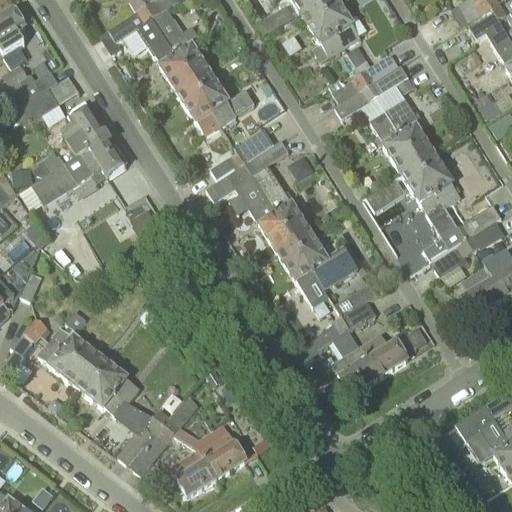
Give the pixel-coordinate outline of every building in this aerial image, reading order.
[(137,0),(136,1),(144,13),(163,0),(137,0)] [(163,0),(144,13),(192,90),(209,79),(191,50),(190,51),(167,14),(179,7),(175,0),(163,0)] [(287,0),(301,22),(317,13),(309,0),(268,0),(274,8),(286,0),(287,0)] [(309,0),(317,13),(335,2),(333,0),(309,0)] [(487,0),(483,2),(490,14),(499,9),(493,0),(487,0)] [(144,13),(136,1),(128,6),(136,18),(144,13)] [(335,2),(317,13),(343,53),(359,43),(351,30),(352,30),(335,2)] [(490,14),(483,2),(475,8),(471,2),(452,13),(461,28),(480,16),(482,19),(490,14)] [(499,9),(490,14),(497,26),(506,20),(499,9)] [(279,16),(286,27),(293,22),(286,11),(279,16)] [(144,13),(136,18),(99,42),(111,61),(121,55),(117,49),(136,36),(154,63),(155,62),(160,70),(158,71),(176,100),(192,90),(144,13)] [(343,53),(317,13),(301,22),(318,50),(312,54),(321,67),(343,53)] [(13,14),(0,21),(0,57),(3,63),(25,49),(18,38),(25,33),(13,14)] [(342,58),(348,76),(370,68),(364,51),(342,58)] [(511,52),(499,61),(506,73),(505,74),(511,85),(511,52)] [(361,80),(368,92),(375,87),(374,85),(396,71),(390,62),(361,80)] [(11,77),(19,88),(27,83),(27,82),(20,71),(11,77)] [(375,103),(395,90),(408,82),(401,71),(375,87),(368,92),(375,103)] [(134,81),(130,75),(124,79),(128,85),(134,81)] [(19,88),(11,77),(3,82),(11,93),(19,88)] [(27,82),(27,83),(19,88),(30,106),(48,95),(57,89),(50,77),(35,87),(30,80),(27,82)] [(192,90),(219,131),(234,122),(226,109),(228,108),(209,79),(192,90)] [(332,98),(339,110),(368,92),(361,80),(332,98)] [(14,118),(24,132),(59,111),(58,110),(78,98),(69,82),(57,89),(48,95),(30,106),(20,112),(21,114),(14,118)] [(408,82),(395,90),(401,100),(414,92),(408,82)] [(192,90),(176,100),(195,129),(196,128),(203,141),(219,131),(192,90)] [(368,92),(339,110),(334,113),(342,124),(366,109),(375,103),(368,92)] [(472,107),(484,126),(499,117),(492,106),(490,108),(484,99),(472,107)] [(417,171),(434,160),(416,131),(419,128),(405,106),(385,118),(417,171)] [(64,140),(78,162),(108,144),(89,114),(70,127),(74,134),(64,140)] [(401,181),(417,171),(385,118),(369,128),(383,150),(382,151),(401,181)] [(511,134),(511,124),(508,118),(501,123),(509,137),(511,134)] [(244,170),(244,169),(273,150),(263,135),(234,154),(235,157),(244,170)] [(101,176),(106,185),(126,172),(108,144),(78,162),(65,170),(75,185),(79,182),(82,186),(90,181),(91,182),(101,176)] [(293,248),(310,238),(292,209),(291,210),(267,171),(289,157),(281,145),(273,150),(244,169),(252,181),(293,248)] [(29,171),(38,186),(65,170),(59,160),(57,162),(53,156),(29,171)] [(236,175),(244,170),(235,157),(209,174),(216,185),(234,173),(236,175)] [(443,213),(445,212),(459,203),(451,190),(452,189),(434,160),(417,171),(443,213)] [(278,258),(293,248),(252,181),(244,169),(244,170),(236,175),(217,187),(205,195),(214,208),(234,195),(238,201),(229,207),(238,221),(249,214),(277,260),(278,258)] [(65,170),(38,186),(31,191),(44,212),(79,191),(75,185),(65,170)] [(417,171),(401,181),(419,210),(421,209),(438,238),(455,228),(445,212),(443,213),(417,171)] [(30,175),(11,177),(13,190),(31,188),(30,175)] [(0,180),(0,207),(3,211),(16,199),(3,178),(0,180)] [(343,218),(338,210),(327,216),(331,225),(343,218)] [(458,233),(465,246),(494,227),(500,223),(492,211),(464,228),(465,229),(458,233)] [(0,216),(0,237),(1,238),(16,224),(5,212),(0,216)] [(141,242),(158,231),(148,214),(130,225),(141,242)] [(465,246),(472,257),(502,239),(494,227),(465,246)] [(145,253),(168,238),(162,230),(139,244),(145,253)] [(430,268),(465,246),(458,233),(423,256),(430,268)] [(293,248),(320,291),(320,290),(323,294),(356,274),(344,254),(327,264),(310,238),(293,248)] [(465,246),(430,268),(439,284),(467,267),(464,263),(472,257),(465,246)] [(296,287),(311,313),(327,303),(320,291),(293,248),(278,258),(296,287)] [(502,306),(511,299),(511,273),(506,263),(484,276),(502,306)] [(30,306),(41,281),(31,276),(20,302),(30,306)] [(502,306),(484,276),(461,291),(468,301),(461,305),(473,324),(502,306)] [(0,327),(7,322),(10,317),(3,310),(13,300),(0,285),(0,327)] [(336,318),(340,324),(366,308),(380,299),(372,287),(333,312),(336,318)] [(366,308),(340,324),(348,337),(356,332),(374,321),(366,308)] [(149,329),(156,320),(146,313),(139,322),(149,329)] [(61,333),(49,348),(88,378),(101,363),(73,341),(86,325),(74,316),(65,328),(69,331),(65,336),(61,333)] [(30,331),(40,340),(47,332),(37,323),(30,331)] [(340,324),(331,329),(303,348),(305,351),(311,361),(332,347),(344,364),(330,373),(349,402),(378,384),(359,355),(348,337),(340,324)] [(34,347),(40,340),(30,331),(21,326),(16,338),(23,344),(26,340),(34,347)] [(427,347),(417,332),(405,339),(415,355),(427,347)] [(381,341),(359,355),(378,384),(407,366),(395,346),(387,351),(381,341)] [(88,378),(49,348),(38,362),(50,371),(49,372),(76,394),(88,378)] [(0,376),(10,384),(25,364),(14,356),(0,374),(0,376)] [(101,363),(88,378),(126,408),(137,394),(126,385),(127,384),(101,363)] [(221,387),(214,376),(205,382),(212,393),(221,387)] [(126,408),(88,378),(76,394),(103,415),(104,413),(115,422),(117,420),(137,436),(142,431),(145,434),(152,425),(126,408)] [(511,394),(485,412),(495,428),(511,454),(511,430),(503,417),(511,411),(511,394)] [(163,432),(173,440),(197,410),(186,401),(168,424),(163,432)] [(57,418),(63,410),(54,403),(48,411),(57,418)] [(479,437),(480,438),(494,460),(493,460),(511,489),(511,488),(511,454),(495,428),(485,412),(455,431),(464,446),(479,437)] [(168,424),(159,416),(153,424),(163,432),(168,424)] [(130,474),(163,432),(153,424),(152,425),(145,434),(142,431),(137,436),(116,462),(130,474)] [(140,481),(173,440),(163,432),(130,474),(140,481)] [(198,456),(217,485),(245,467),(233,448),(227,452),(221,441),(198,456)] [(217,485),(198,456),(169,474),(187,503),(217,485)] [(42,493),(32,507),(38,511),(44,511),(53,501),(42,493)] [(0,511),(19,511),(0,496),(0,511)]
